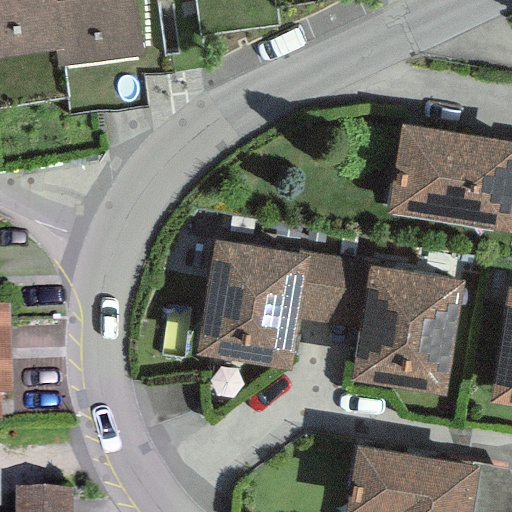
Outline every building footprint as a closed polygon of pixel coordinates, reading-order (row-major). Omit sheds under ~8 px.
[(0,0),(0,59),(54,53),(64,51),(56,0),(0,0)] [(135,0),(56,0),(64,51),(54,53),(56,69),(143,57),(135,0)] [(511,144),(400,126),(386,216),(508,235),(509,229),(511,209),(511,144)] [(298,254),(213,240),(194,357),(289,372),(293,342),(308,256),(298,254)] [(299,249),(298,254),(308,256),(293,342),(354,353),(369,267),(373,268),(374,262),(299,249)] [(373,268),(369,267),(354,353),(350,381),(445,397),(464,283),(373,268)] [(511,289),(509,289),(489,405),(511,409),(511,289)] [(10,301),(0,301),(0,393),(12,393),(10,301)] [(357,446),(345,511),(472,511),(480,467),(357,446)] [(511,511),(511,476),(510,472),(480,467),(472,511),(511,511)] [(15,511),(70,511),(72,489),(16,487),(15,511)]
